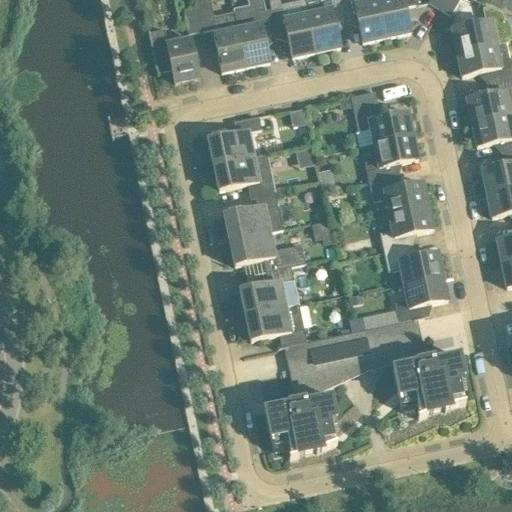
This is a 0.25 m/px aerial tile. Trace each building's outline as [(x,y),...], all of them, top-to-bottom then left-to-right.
[(326,0),(321,1),(305,5),(308,17),(315,50),(316,56),(340,51),(339,45),(334,24),(345,21),(340,0),(326,0)] [(340,0),(345,21),(356,19),(362,46),(387,41),(385,35),(378,2),(377,0),(340,0)] [(416,0),(377,0),(378,2),(385,35),(387,41),(411,36),(409,30),(406,17),(405,9),(417,7),(416,0)] [(439,12),(446,0),(431,0),(428,6),(439,12)] [(461,0),(446,0),(439,12),(450,19),(461,0)] [(511,0),(503,0),(501,8),(511,10),(511,0)] [(198,12),(196,12),(202,37),(213,34),(219,33),(215,19),(211,1),(196,4),(198,12)] [(289,8),(270,12),(275,36),(286,34),(292,61),(316,56),(315,50),(308,17),(292,20),(289,8)] [(234,15),(245,66),(246,71),(270,66),(269,61),(264,39),(275,36),(270,12),(266,13),(265,9),(249,12),(234,15)] [(488,9),(482,10),(485,25),(451,32),(456,56),(511,44),(511,25),(511,24),(507,23),(506,16),(488,9)] [(196,12),(185,15),(190,39),(202,37),(196,12)] [(219,33),(213,34),(213,37),(218,57),(222,76),(246,71),(245,66),(234,15),(215,19),(219,33)] [(172,74),(175,86),(200,81),(196,62),(191,42),(167,47),(165,37),(150,40),(149,36),(148,36),(157,78),(158,78),(158,76),(172,74)] [(511,44),(456,56),(462,80),(489,75),(491,85),(511,81),(511,63),(511,61),(499,63),(496,50),(510,47),(511,45),(511,44)] [(511,81),(491,85),(494,96),(466,102),(471,126),(511,118),(507,103),(511,101),(511,81)] [(350,100),(355,120),(358,134),(370,132),(373,147),(413,139),(407,115),(380,121),(375,95),(350,100)] [(471,126),(477,151),(504,145),(506,156),(511,154),(511,124),(511,118),(471,126)] [(259,120),(234,125),(237,137),(208,143),(213,169),(254,160),(248,136),(261,132),(259,120)] [(413,139),(373,147),(377,163),(364,165),(368,185),(393,180),(390,169),(418,163),(413,139)] [(511,154),(506,156),(508,167),(481,173),(486,197),(511,191),(511,154)] [(213,169),(219,194),(248,188),(250,200),(275,195),(267,157),(254,160),(213,169)] [(393,180),(368,185),(373,205),(385,202),(388,218),(428,209),(422,185),(395,191),(393,180)] [(332,182),(321,185),(323,195),(335,192),(332,182)] [(511,191),(486,197),(491,221),(511,216),(511,191)] [(275,195),(250,200),(253,212),(224,218),(229,244),(283,232),(275,195)] [(428,209),(388,218),(392,233),(379,236),(383,255),(408,250),(405,239),(433,233),(428,209)] [(229,244),(235,269),(264,263),(266,275),(291,270),(288,257),(275,260),(270,236),(283,233),(283,232),(229,244)] [(511,239),(496,243),(501,267),(511,264),(511,239)] [(408,250),(383,255),(388,275),(400,272),(403,288),(443,280),(437,255),(410,261),(408,250)] [(511,264),(501,267),(506,291),(511,290),(511,264)] [(291,270),(266,275),(269,287),(240,293),(245,319),(299,307),(291,270)] [(443,280),(403,288),(407,304),(394,306),(398,326),(423,321),(420,310),(448,304),(443,280)] [(245,319),(250,345),(280,338),(282,351),(307,345),(299,307),(245,319)] [(424,354),(417,323),(425,321),(425,320),(423,321),(398,326),(366,333),(351,336),(341,338),(307,345),(282,351),(275,352),(276,353),(284,351),(293,396),(285,398),(285,399),(290,398),(291,405),(287,406),(287,409),(265,414),(273,453),(274,452),(272,442),(286,439),(290,460),(289,461),(289,462),(298,460),(298,459),(297,457),(316,453),(316,456),(318,456),(318,452),(321,452),(321,453),(329,450),(337,447),(336,446),(335,446),(331,424),(335,423),(335,424),(336,424),(332,400),(315,404),(313,398),(371,372),(372,374),(393,364),(396,372),(393,373),(401,411),(402,411),(400,400),(414,397),(419,420),(418,421),(418,422),(427,418),(426,417),(426,415),(445,411),(445,414),(446,414),(446,411),(449,410),(449,411),(457,408),(465,407),(465,405),(464,406),(459,382),(463,381),(463,382),(464,382),(459,358),(434,364),(434,361),(430,361),(428,354),(432,353),(432,352),(424,354)] [(363,320),(349,323),(350,330),(351,336),(366,333),(363,320)]
